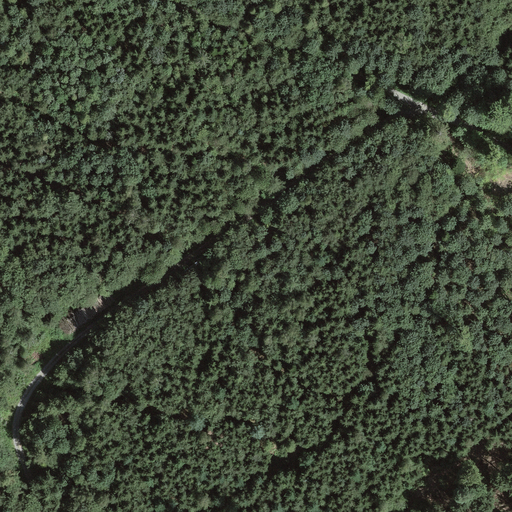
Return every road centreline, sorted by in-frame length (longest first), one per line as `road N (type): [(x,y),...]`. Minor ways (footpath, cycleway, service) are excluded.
road 1 (track): [(415,104),(63,349),(36,378),(17,414),(22,456),(49,511)]
road 2 (track): [(511,146),(304,51),(158,0)]
